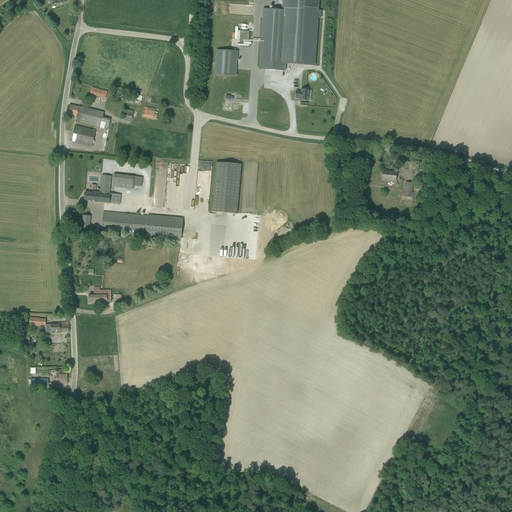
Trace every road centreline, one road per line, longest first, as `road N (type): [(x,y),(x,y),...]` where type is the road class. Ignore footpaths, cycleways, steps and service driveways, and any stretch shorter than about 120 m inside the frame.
road 1 (unclassified): [(511,172),(428,149),(293,135),(199,114),(188,104),(182,44),(77,28)]
road 2 (unclassified): [(38,511),(73,392),(60,154),(77,28)]
